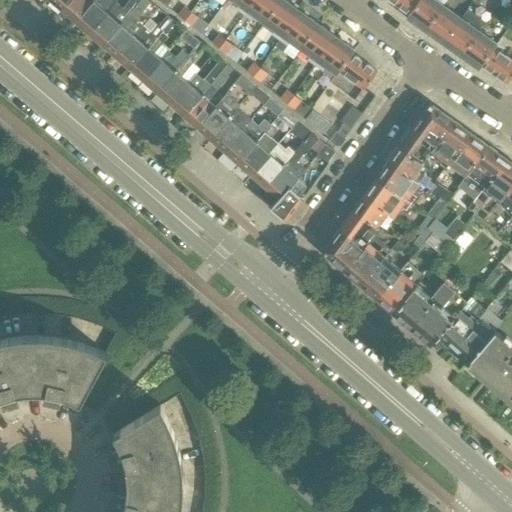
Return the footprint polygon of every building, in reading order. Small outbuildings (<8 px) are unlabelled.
[(49,0),(61,10),(69,0),(49,0)] [(69,0),(61,10),(75,22),(93,0),(69,0)] [(93,0),(75,22),(89,34),(115,3),(112,0),(93,0)] [(89,34),(102,45),(139,0),(128,0),(122,8),(115,3),(89,34)] [(139,0),(102,45),(115,57),(142,26),(135,20),(141,12),(150,2),(148,0),(139,0)] [(166,6),(183,20),(191,12),(184,6),(175,0),(170,0),(166,6)] [(237,8),(244,13),(253,0),(231,0),(239,5),(237,8)] [(252,15),(265,24),(281,0),(253,0),(244,13),(251,18),(252,15)] [(273,49),(280,39),(300,11),(284,0),(281,0),(265,24),(274,31),(272,33),(271,34),(265,43),(273,49)] [(388,0),(408,14),(418,0),(388,0)] [(405,18),(425,32),(443,6),(435,0),(418,0),(408,14),(405,18)] [(425,32),(442,44),(461,18),(443,6),(425,32)] [(289,41),(300,49),(317,24),(300,11),(280,39),(287,44),(289,41)] [(442,44),(460,57),(478,31),(483,23),(466,11),(461,18),(442,44)] [(183,20),(201,35),(209,26),(198,18),(191,12),(183,20)] [(115,57),(129,69),(171,19),(167,15),(157,27),(155,26),(150,32),(142,25),(142,26),(115,57)] [(129,69),(143,81),(168,51),(168,48),(163,44),(160,45),(167,37),(165,35),(175,22),(171,19),(129,69)] [(308,59),(316,65),(336,37),(317,24),(300,49),(310,56),(308,59)] [(199,42),(185,30),(179,37),(193,49),(199,42)] [(478,69),(480,66),(493,47),(496,43),(478,31),(460,57),(478,69)] [(212,43),(218,48),(225,40),(219,34),(212,43)] [(336,75),(338,72),(351,53),(353,49),(336,37),(316,65),(322,70),(325,67),(336,75)] [(225,40),(218,48),(225,54),(232,45),(225,40)] [(157,93),(169,104),(195,73),(199,69),(192,63),(194,60),(191,59),(203,45),(199,42),(193,49),(188,55),(157,93)] [(493,47),(480,66),(505,84),(511,76),(511,77),(511,75),(511,60),(508,58),(493,47)] [(143,81),(157,93),(188,55),(181,49),(175,57),(168,51),(143,81)] [(351,53),(338,72),(353,82),(363,89),(368,82),(369,82),(371,78),(376,71),(351,53)] [(235,63),(251,76),(259,67),(250,60),(242,54),(235,63)] [(169,104),(183,116),(215,79),(227,64),(220,59),(203,80),(195,73),(169,104)] [(183,116),(197,128),(215,106),(208,100),(216,90),(234,70),(227,64),(215,79),(183,116)] [(259,67),(251,76),(259,82),(266,73),(259,67)] [(270,91),(277,96),(290,76),(283,72),(270,91)] [(246,80),(240,75),(234,83),(240,87),(246,80)] [(280,99),(287,104),(294,96),(287,90),(280,99)] [(255,99),(263,105),(269,98),(261,92),(255,99)] [(226,93),(222,98),(215,106),(197,128),(210,139),(237,108),(240,105),(226,93)] [(287,104),(304,118),(311,109),(300,101),(301,101),(294,96),(287,104)] [(263,105),(277,117),(283,110),(276,104),(269,98),(263,105)] [(429,103),(411,128),(422,136),(431,142),(428,147),(431,149),(452,120),(429,103)] [(335,145),(336,146),(336,145),(340,145),(345,138),(363,112),(353,105),(341,122),(343,124),(337,132),(335,131),(335,133),(330,139),(329,140),(335,145)] [(210,139),(224,152),(251,120),(237,108),(210,139)] [(304,119),(323,134),(328,128),(331,124),(311,109),(304,118),(304,119)] [(277,117),(291,128),(297,121),(283,110),(277,117)] [(224,152),(238,163),(270,125),(263,119),(258,126),(251,120),(224,152)] [(469,132),(452,120),(431,149),(430,150),(433,152),(448,163),(469,132)] [(297,121),(291,128),(290,129),(303,140),(310,132),(311,132),(297,121)] [(238,163),(251,175),(270,154),(262,147),(277,130),(271,125),(270,125),(238,163)] [(411,128),(387,161),(417,183),(423,174),(417,169),(422,163),(421,163),(413,156),(410,154),(422,136),(411,128)] [(303,140),(293,152),(265,187),(278,198),(299,174),(311,160),(304,154),(318,138),(310,132),(303,140)] [(487,145),(469,132),(448,163),(465,176),(467,174),(487,145)] [(299,174),(278,198),(270,207),(285,220),(302,197),(328,161),(335,152),(325,144),(317,153),(311,160),(299,174)] [(504,158),(487,145),(467,174),(484,186),(504,158)] [(251,175),(265,187),(293,152),(288,147),(277,159),(270,154),(251,175)] [(427,155),(421,163),(422,163),(430,169),(434,163),(429,159),(433,152),(430,150),(427,155)] [(511,179),(511,163),(504,158),(484,186),(468,208),(474,213),(482,221),(488,213),(480,207),(491,191),(499,197),(511,179)] [(387,161),(375,177),(414,205),(420,196),(412,190),(417,183),(387,161)] [(375,177),(363,195),(392,216),(392,215),(394,216),(399,209),(407,215),(414,205),(375,177)] [(511,179),(499,197),(501,198),(511,210),(511,179)] [(428,182),(424,187),(432,192),(435,187),(428,182)] [(452,194),(437,184),(435,187),(432,192),(431,193),(439,197),(447,203),(453,194),(453,193),(452,194)] [(340,225),(338,229),(348,237),(349,236),(363,217),(375,226),(375,225),(376,226),(381,220),(386,224),(392,216),(363,195),(340,225)] [(428,216),(434,221),(441,212),(447,203),(439,197),(426,215),(428,216)] [(416,231),(419,233),(426,239),(432,231),(428,228),(434,221),(428,216),(416,231)] [(439,237),(448,245),(464,225),(456,217),(439,237)] [(325,255),(343,270),(373,235),(367,230),(357,242),(349,236),(348,237),(338,229),(324,248),(324,249),(322,252),(325,254),(325,255)] [(425,241),(441,255),(449,246),(433,232),(425,241)] [(426,239),(419,233),(418,234),(413,241),(412,243),(420,248),(421,246),(426,240),(426,239)] [(359,285),(387,252),(390,249),(373,235),(343,270),(359,285)] [(391,248),(395,251),(403,251),(406,247),(398,241),(391,248)] [(506,268),(511,271),(511,251),(508,249),(505,252),(503,255),(502,255),(497,262),(506,268)] [(359,285),(375,298),(399,270),(390,262),(394,258),(387,252),(359,285)] [(375,298),(392,313),(416,284),(423,276),(407,262),(399,270),(375,298)] [(429,346),(437,336),(466,302),(451,288),(443,282),(431,297),(416,284),(392,313),(429,346)] [(451,349),(490,305),(490,304),(485,300),(480,306),(478,305),(480,304),(472,297),(466,303),(466,302),(437,336),(451,349)] [(451,349),(466,362),(491,333),(483,325),(491,316),(490,316),(495,309),(490,305),(451,349)] [(483,371),(490,377),(510,355),(508,354),(511,348),(511,345),(494,330),(491,333),(466,362),(466,363),(467,364),(468,363),(480,374),(483,371)] [(0,407),(17,402),(14,393),(22,391),(28,391),(33,390),(39,391),(44,391),(42,400),(60,404),(62,395),(67,396),(72,398),(79,402),(106,353),(98,349),(92,346),(85,343),(79,341),(72,339),(66,338),(59,336),(52,335),(42,334),(33,334),(26,335),(19,335),(12,336),(5,337),(0,338),(0,407)] [(496,387),(510,400),(511,397),(511,355),(511,356),(510,355),(490,377),(498,384),(496,387)] [(112,453),(114,462),(117,471),(125,468),(126,473),(127,479),(127,484),(126,490),(126,495),(125,498),(116,496),(111,511),(179,511),(181,507),(182,500),(182,494),(183,487),(183,480),(182,473),(182,466),(181,459),(179,452),(178,446),(176,439),(174,432),(171,426),(169,420),(165,414),(162,408),(160,404),(112,433),(117,441),(119,446),(121,450),(112,453)]
